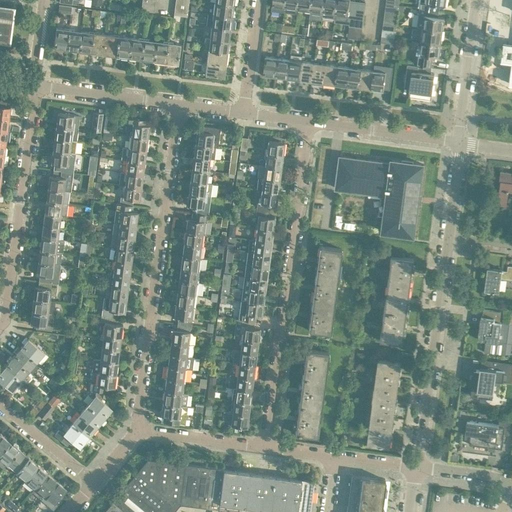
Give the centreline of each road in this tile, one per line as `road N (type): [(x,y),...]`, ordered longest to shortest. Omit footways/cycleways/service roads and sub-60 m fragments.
road 1 (residential): [(138,430),(178,104)]
road 2 (residential): [(265,446),(307,121)]
road 3 (residential): [(0,326),(34,85)]
road 4 (residential): [(417,467),(448,236)]
road 5 (residential): [(459,142),(307,121)]
road 6 (residential): [(178,104),(34,85)]
road 7 (residential): [(459,142),(475,0)]
road 8 (residential): [(265,446),(138,430)]
road 9 (residential): [(94,484),(0,405)]
